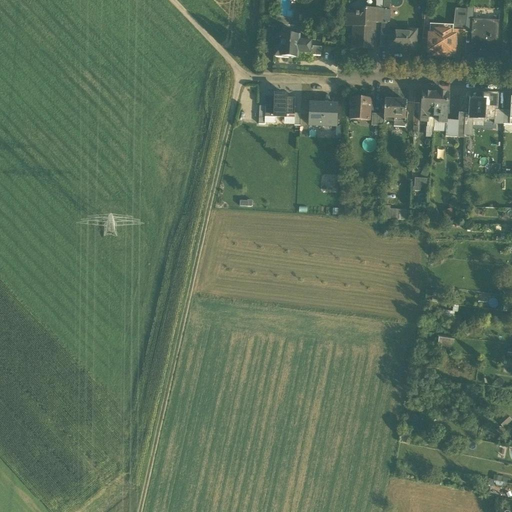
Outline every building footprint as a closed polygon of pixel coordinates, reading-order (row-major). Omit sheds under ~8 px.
[(352,49),(373,50),(374,32),(372,32),(373,23),(374,23),(375,10),(365,9),(364,17),(358,17),(358,13),(356,13),(356,15),(346,14),(345,27),(356,27),(356,39),(353,38),(352,49)] [(390,11),(388,11),(383,10),(382,10),(381,24),(386,24),(389,22),(390,11)] [(454,32),(465,33),(466,20),(467,12),(457,11),(454,32)] [(480,55),(497,56),(498,22),(472,20),(472,21),(472,33),(471,33),(471,36),(472,36),(472,45),(471,45),(471,54),(480,54),(480,55)] [(386,24),(381,24),(380,36),(389,36),(389,31),(386,24)] [(429,25),(429,27),(451,28),(451,36),(453,36),(453,26),(429,25)] [(428,52),(454,54),(455,37),(453,36),(451,36),(451,28),(429,27),(428,52)] [(413,51),(414,51),(415,32),(398,31),(398,36),(389,36),(388,48),(388,50),(406,51),(406,49),(413,49),(413,51)] [(275,48),(280,49),(281,35),(265,34),(264,48),(275,49),(275,48)] [(309,54),(310,53),(310,50),(310,43),(299,42),(299,36),(281,35),(280,49),(275,48),(275,49),(274,57),(297,59),(297,53),(309,54)] [(380,48),(388,48),(389,36),(380,36),(380,48)] [(312,50),(310,50),(310,53),(311,53),(311,56),(320,57),(321,48),(312,47),(312,50)] [(427,118),(433,118),(435,94),(422,93),(420,122),(427,123),(427,118)] [(435,93),(435,94),(433,118),(433,119),(439,119),(439,124),(446,124),(447,120),(448,94),(435,93)] [(286,96),(279,95),(279,98),(274,98),(274,115),(273,117),(275,118),(284,118),(285,118),(285,115),(286,98),(286,96)] [(265,115),(274,115),(274,98),(265,97),(265,107),(265,115)] [(360,121),(369,121),(370,105),(372,105),(372,98),(362,97),(361,99),(351,99),(349,119),(360,120),(360,121)] [(484,97),(484,102),(485,102),(484,106),(495,106),(496,97),(484,97)] [(295,98),(286,98),(285,115),(294,116),(294,114),(295,98)] [(383,118),(394,119),(395,101),(384,101),(383,118)] [(406,102),(395,101),(394,119),(405,120),(406,102)] [(483,120),(484,120),(484,106),(485,102),(484,102),(471,102),(470,114),(470,119),(473,119),(483,120)] [(337,105),(309,104),(309,118),(309,126),(336,127),(337,105)] [(495,106),(484,106),(484,120),(493,120),(495,121),(495,111),(495,106)] [(503,125),(504,111),(495,111),(495,121),(493,120),(493,125),(503,125)] [(371,126),(383,127),(383,118),(383,115),(372,114),(371,126)] [(470,114),(465,114),(464,126),(463,135),(469,136),(470,127),(472,127),(473,126),(473,119),(470,119),(470,114)] [(275,124),(275,118),(273,117),(274,115),(265,115),(264,123),(275,124)] [(285,118),(284,118),(283,125),(294,125),(294,116),(285,115),(285,118)] [(309,118),(300,118),(300,126),(299,134),(308,135),(309,126),(309,118)] [(405,120),(394,119),(394,127),(404,127),(405,120)] [(433,119),(433,128),(433,132),(445,133),(446,124),(439,124),(439,119),(433,119)] [(457,138),(458,126),(458,121),(447,120),(446,124),(445,133),(445,137),(457,138)] [(420,176),(427,179),(430,172),(423,169),(420,176)] [(429,189),(430,180),(414,179),(414,188),(429,189)] [(451,209),(442,212),(445,221),(454,218),(451,209)] [(389,220),(409,221),(409,215),(406,215),(407,211),(390,210),(389,220)] [(444,293),(433,292),(431,302),(442,304),(444,293)] [(507,313),(508,299),(500,298),(498,311),(507,313)] [(454,312),(443,311),(441,319),(453,321),(454,312)] [(436,336),(435,349),(449,351),(450,343),(454,344),(454,339),(436,336)] [(511,421),(506,414),(498,422),(503,428),(511,421)]
